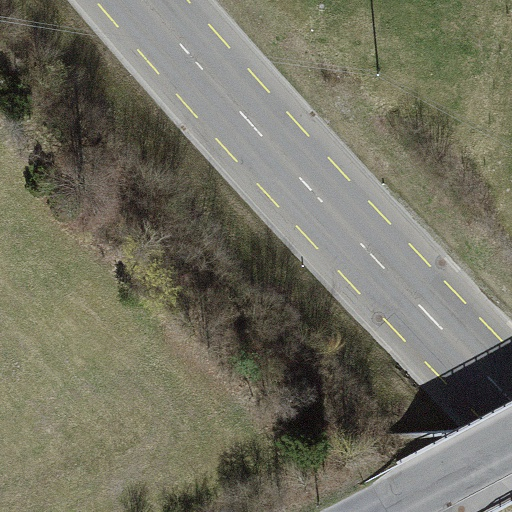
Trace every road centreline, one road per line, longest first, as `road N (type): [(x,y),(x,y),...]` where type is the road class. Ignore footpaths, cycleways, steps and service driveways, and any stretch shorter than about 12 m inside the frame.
road 1 (secondary): [(142,0),(511,399)]
road 2 (tertiary): [(379,511),(511,440)]
